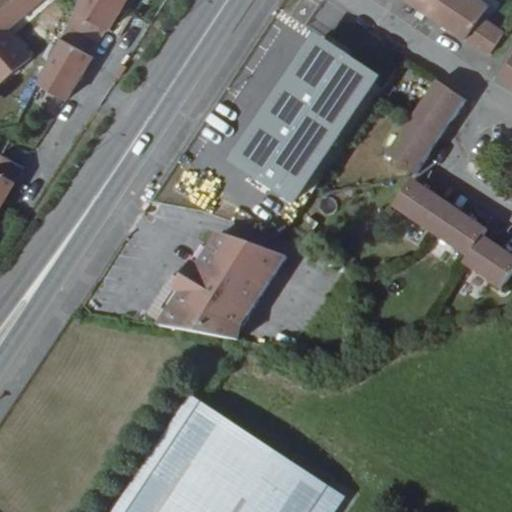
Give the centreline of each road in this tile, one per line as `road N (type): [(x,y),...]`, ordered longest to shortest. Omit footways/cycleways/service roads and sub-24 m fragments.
road 1 (secondary): [(0,362),(141,133)]
road 2 (secondary): [(141,133),(0,319)]
road 3 (residential): [(494,93),(356,0)]
road 4 (residential): [(511,210),(449,167),(494,93)]
road 5 (secondary): [(141,133),(228,0)]
